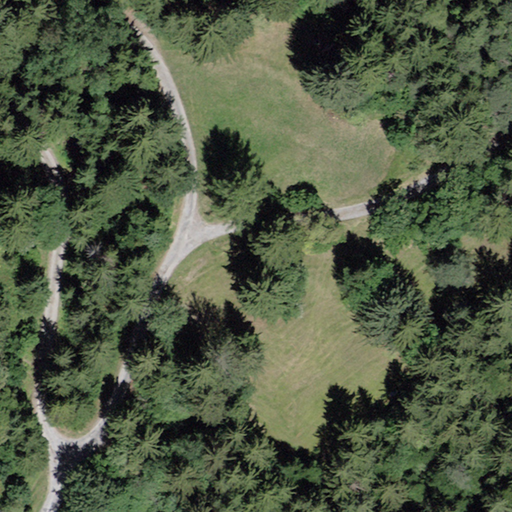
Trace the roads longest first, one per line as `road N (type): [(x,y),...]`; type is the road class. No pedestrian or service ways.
road 1 (residential): [(86,0),(138,34),(178,130),(151,282),(126,365),(94,439),(71,465)]
road 2 (track): [(511,137),(364,208),(198,235),(143,302)]
road 3 (residential): [(71,465),(46,440),(36,404),(52,192),(24,126),(0,102)]
